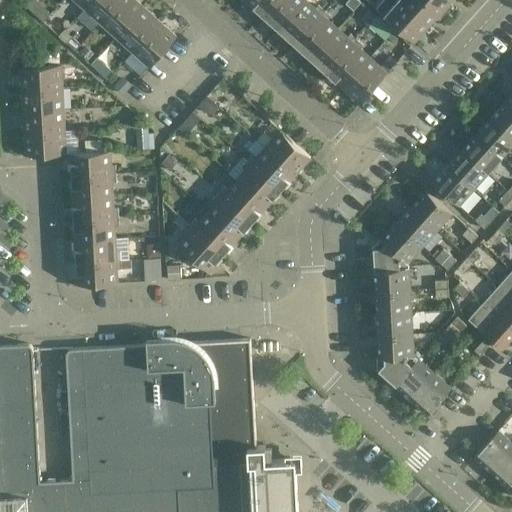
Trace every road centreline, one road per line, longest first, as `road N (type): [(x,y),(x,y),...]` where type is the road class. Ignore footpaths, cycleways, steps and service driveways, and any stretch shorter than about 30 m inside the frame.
road 1 (residential): [(314,310),(79,324),(56,317)]
road 2 (residential): [(360,163),(181,0)]
road 3 (residential): [(360,163),(506,0)]
road 4 (residential): [(423,469),(324,378),(314,310)]
road 5 (residential): [(0,180),(40,178),(47,302),(56,317)]
road 6 (residential): [(314,310),(313,215),(360,163)]
road 7 (residential): [(423,469),(507,376)]
